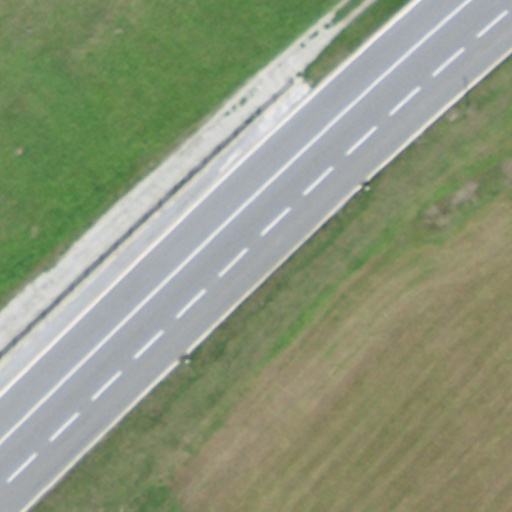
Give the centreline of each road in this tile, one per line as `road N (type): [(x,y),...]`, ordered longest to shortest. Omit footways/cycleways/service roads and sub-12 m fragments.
road 1 (primary): [(472,0),(291,160),(0,442)]
road 2 (track): [(352,0),(216,117),(0,327)]
